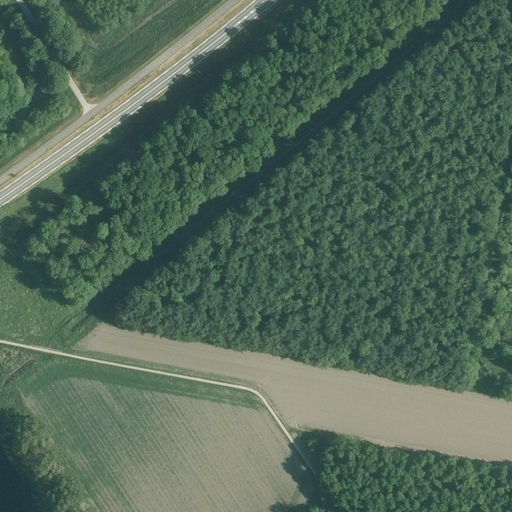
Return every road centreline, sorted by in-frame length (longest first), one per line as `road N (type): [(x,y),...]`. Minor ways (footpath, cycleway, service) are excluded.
road 1 (secondary): [(0,199),(267,0)]
road 2 (unknown): [(298,429),(266,387),(0,336)]
